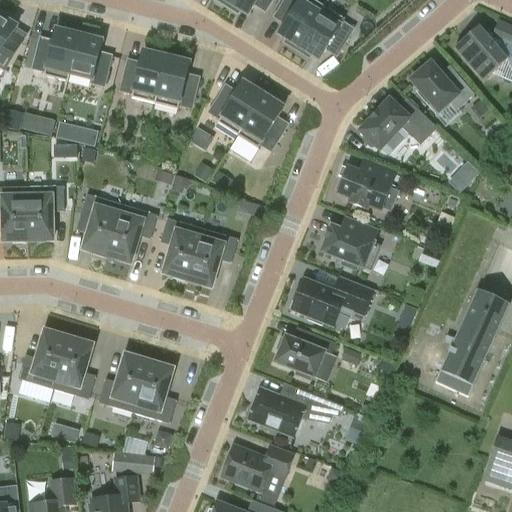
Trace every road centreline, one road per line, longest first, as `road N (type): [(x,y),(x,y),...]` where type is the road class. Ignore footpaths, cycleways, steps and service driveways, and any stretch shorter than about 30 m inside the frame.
road 1 (residential): [(341,116),(253,52),(193,22),(99,0)]
road 2 (residential): [(247,348),(49,288),(0,290)]
road 3 (residential): [(247,348),(341,116)]
road 4 (residential): [(184,511),(247,348)]
road 5 (residential): [(341,116),(469,0)]
